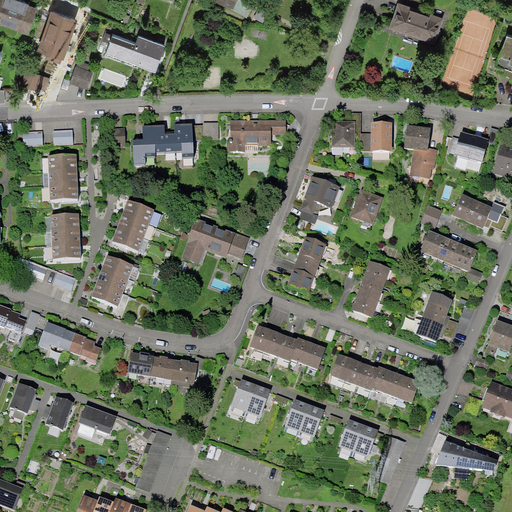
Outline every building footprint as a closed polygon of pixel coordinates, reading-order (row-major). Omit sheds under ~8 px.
[(37,5),(26,1),(26,0),(0,0),(0,23),(28,32),(37,5)] [(216,0),(215,3),(231,8),(230,10),(247,19),(254,6),(241,0),(216,0)] [(445,19),(396,3),(388,27),(438,43),(445,19)] [(77,19),(50,10),(37,50),(63,59),(77,19)] [(105,54),(130,62),(155,71),(164,44),(139,36),(136,42),(111,34),(105,54)] [(511,36),(508,35),(497,66),(506,69),(505,72),(511,74),(511,36)] [(90,72),(75,67),(70,81),(85,86),(90,72)] [(42,76),(25,70),(20,86),(37,91),(42,76)] [(333,148),(355,148),(355,121),(332,121),(333,148)] [(286,122),(230,123),(231,155),(245,154),(245,147),(270,147),(270,137),(286,136),(286,122)] [(218,125),(202,126),(202,142),(219,142),(218,125)] [(371,126),(371,154),(393,153),(392,126),(371,126)] [(141,141),(133,141),(134,170),(155,169),(155,162),(177,161),(176,139),(168,139),(167,127),(141,128),(141,141)] [(431,132),(408,130),(406,151),(428,154),(431,132)] [(125,131),(110,131),(111,151),(126,150),(125,131)] [(73,132),(53,133),(54,148),(73,147),(73,132)] [(42,135),(23,136),(24,150),(43,149),(42,135)] [(481,162),(486,145),(463,137),(457,155),(481,162)] [(511,151),(502,148),(494,175),(511,180),(511,151)] [(76,170),(76,153),(48,154),(48,170),(76,170)] [(77,185),(76,170),(48,170),(49,184),(77,185)] [(339,191),(312,181),(298,219),(317,226),(319,218),(313,215),(317,206),(332,211),(339,191)] [(49,184),(50,202),(78,200),(77,185),(49,184)] [(363,191),(353,216),(373,224),(383,199),(363,191)] [(154,209),(127,198),(123,211),(149,222),(154,209)] [(483,228),(490,211),(462,199),(455,216),(483,228)] [(149,222),(123,211),(118,226),(144,236),(149,222)] [(79,228),(78,213),(50,213),(51,229),(79,228)] [(249,240),(195,221),(180,262),(200,269),(206,252),(241,264),(249,240)] [(118,226),(112,242),(139,252),(144,236),(118,226)] [(80,243),(79,228),(51,229),(52,243),(80,243)] [(477,253),(431,234),(422,254),(468,273),(477,253)] [(326,248),(304,240),(288,290),(310,297),(326,248)] [(52,243),(53,262),(80,262),(80,243),(52,243)] [(133,265),(107,254),(102,268),(128,278),(133,265)] [(47,271),(28,264),(23,276),(42,284),(47,271)] [(353,313),(372,320),(390,273),(371,266),(353,313)] [(128,278),(102,268),(97,281),(123,291),(128,278)] [(76,283),(57,275),(52,287),(71,295),(76,283)] [(92,296),(116,307),(122,291),(97,281),(92,296)] [(417,338),(436,345),(451,304),(432,297),(417,338)] [(11,309),(0,304),(0,325),(4,327),(5,326),(21,333),(26,320),(19,318),(20,314),(11,310),(11,309)] [(40,314),(31,311),(24,332),(33,335),(40,314)] [(44,329),(43,333),(39,344),(68,354),(74,332),(47,321),(44,329)] [(511,329),(497,325),(490,349),(508,355),(511,343),(511,329)] [(297,344),(258,329),(251,350),(290,365),(291,361),(297,344)] [(95,344),(74,332),(68,355),(95,365),(101,351),(94,348),(95,344)] [(297,344),(291,361),(318,372),(326,351),(298,341),(297,344)] [(130,356),(126,376),(151,380),(154,360),(148,359),(148,357),(138,355),(138,357),(130,356)] [(379,373),(338,358),(330,379),(371,394),(372,391),(379,373)] [(159,361),(154,360),(151,380),(171,384),(175,364),(166,363),(167,360),(159,359),(159,361)] [(179,365),(175,364),(171,384),(193,387),(196,368),(188,366),(188,365),(180,363),(179,365)] [(379,373),(372,391),(412,406),(420,385),(380,370),(379,373)] [(241,379),(231,406),(245,411),(256,384),(241,379)] [(270,389),(256,384),(245,411),(260,417),(270,389)] [(511,421),(511,392),(494,385),(484,410),(511,421)] [(12,411),(25,416),(34,394),(21,389),(12,411)] [(295,399),(285,426),(300,432),(310,404),(295,399)] [(45,425),(62,431),(71,406),(54,400),(45,425)] [(324,409),(310,404),(300,432),(314,437),(324,409)] [(85,410),(80,425),(109,436),(114,422),(85,410)] [(349,419),(338,446),(353,452),(363,424),(349,419)] [(378,430),(363,424),(353,452),(368,457),(378,430)] [(172,439),(157,434),(135,491),(150,496),(172,439)] [(405,442),(390,437),(375,480),(390,485),(405,442)] [(497,465),(445,445),(436,470),(467,473),(494,476),(497,465)] [(0,503),(13,509),(20,493),(0,485),(0,503)] [(95,511),(98,505),(82,499),(76,511),(95,511)] [(99,502),(98,505),(95,511),(110,511),(113,507),(99,502)] [(114,502),(113,507),(110,511),(128,511),(130,508),(114,502)]
